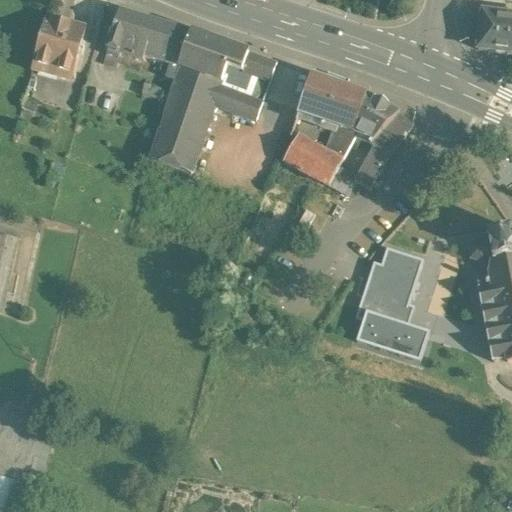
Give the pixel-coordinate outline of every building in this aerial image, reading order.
[(169,30),(120,15),(106,58),(118,62),(119,58),(143,65),(145,60),(158,64),(169,30)] [(511,18),(482,15),(478,53),(511,56),(511,18)] [(86,33),(45,22),(33,68),(73,79),(86,33)] [(191,37),(169,30),(158,64),(170,68),(179,71),(191,37)] [(249,58),(191,37),(179,71),(222,86),(227,70),(242,76),(249,58)] [(118,62),(106,58),(103,67),(115,71),(118,62)] [(277,68),(249,58),(242,76),(256,81),(256,80),(271,85),(277,68)] [(179,71),(170,68),(163,89),(172,92),(179,71)] [(242,76),(227,70),(222,86),(220,90),(263,107),(271,85),(256,80),(256,81),(242,76)] [(222,86),(179,71),(172,92),(171,94),(172,94),(169,105),(168,105),(167,107),(168,107),(165,118),(164,117),(164,119),(165,120),(161,132),(151,163),(191,177),(215,110),(220,90),(222,86)] [(366,98),(312,80),(298,118),(323,126),(321,132),(336,137),(338,132),(353,137),(366,98)] [(263,107),(220,90),(215,110),(256,125),(263,107)] [(375,103),(366,98),(353,137),(372,144),(369,147),(370,148),(399,117),(390,112),(387,108),(384,105),(379,104),(375,103)] [(399,117),(370,148),(374,151),(357,181),(354,186),(355,186),(370,194),(373,189),(378,192),(384,180),(380,177),(382,172),(413,130),(399,117)] [(343,164),(299,139),(284,165),(317,183),(329,189),(339,172),(343,164)] [(357,181),(339,172),(329,189),(347,200),(355,186),(354,186),(357,181)] [(511,233),(488,238),(488,240),(478,242),(477,242),(476,242),(477,243),(468,250),(467,250),(467,251),(468,251),(470,261),(469,262),(470,263),(471,263),(481,266),(480,267),(482,267),(484,279),(489,278),(491,289),(476,292),(477,295),(478,294),(481,310),(480,310),(480,313),(481,312),(485,328),(484,328),(484,331),(485,331),(488,346),(487,346),(488,349),(489,348),(492,363),(491,365),(494,366),(494,365),(506,363),(507,366),(511,364),(511,233)] [(0,309),(4,311),(19,239),(0,235),(0,309)] [(363,327),(357,347),(420,368),(430,337),(404,328),(425,265),(388,253),(382,269),(375,266),(368,287),(376,289),(370,306),(363,303),(356,324),(363,327)] [(41,402),(28,398),(21,418),(36,422),(41,402)] [(21,418),(7,413),(0,437),(0,441),(30,450),(36,422),(21,418)] [(0,441),(0,484),(20,490),(30,450),(0,441)] [(15,511),(20,490),(0,484),(0,511),(15,511)]
